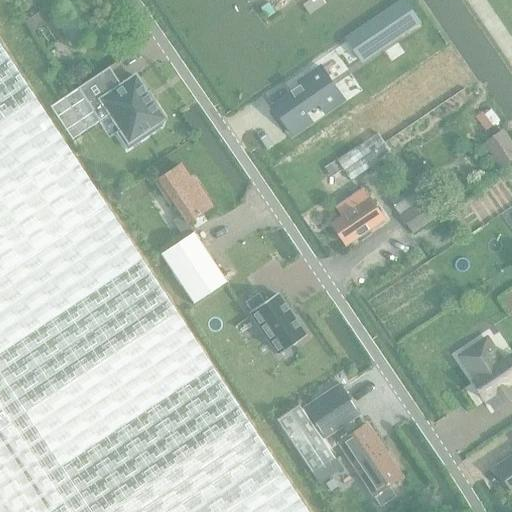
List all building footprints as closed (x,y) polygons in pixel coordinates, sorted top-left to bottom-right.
[(29,0),(22,0),(16,5),(21,12),(33,4),(29,0)] [(74,46),(95,33),(74,0),(72,0),(63,6),(59,0),(57,0),(48,6),(74,46)] [(403,0),(347,38),(362,62),(419,23),(403,0)] [(31,32),(47,21),(40,11),(24,22),(31,32)] [(0,511),(305,511),(0,48),(0,511)] [(107,68),(76,89),(98,122),(108,115),(119,131),(115,134),(126,150),(160,127),(158,123),(163,120),(151,102),(152,101),(147,94),(146,95),(134,76),(116,89),(112,84),(116,81),(107,68)] [(343,99),(322,68),(298,84),(300,87),(292,93),(293,95),(274,108),(292,134),(311,122),(305,113),(319,104),(325,112),(343,99)] [(71,140),(98,122),(76,89),(49,107),(71,140)] [(511,160),(511,140),(505,130),(485,143),(501,168),(511,160)] [(358,147),(337,161),(351,182),(372,168),(392,154),(378,134),(358,147)] [(335,162),(325,168),(331,178),(341,171),(335,162)] [(179,165),(154,182),(168,204),(172,202),(181,216),(171,222),(183,239),(160,254),(193,305),(225,284),(185,224),(211,206),(196,184),(193,186),(191,183),(179,165)] [(436,218),(430,209),(412,182),(389,198),(407,224),(413,233),(436,218)] [(122,186),(111,193),(118,204),(129,196),(122,186)] [(341,216),(332,223),(346,245),(358,237),(360,241),(371,233),(368,230),(385,219),(382,215),(371,197),(369,198),(365,191),(363,188),(359,190),(335,206),(341,216)] [(244,302),(250,311),(248,312),(278,355),(304,337),(275,294),(263,302),(257,293),(244,302)] [(486,340),(462,357),(477,379),(473,382),(485,401),(489,398),(494,404),(497,410),(511,400),(511,353),(500,361),(486,340)] [(336,443),(356,430),(350,420),(359,415),(339,385),(301,410),(308,421),(309,420),(322,439),(323,438),(330,449),(337,445),(336,443)] [(275,420),(311,474),(333,459),(297,405),(275,420)] [(365,424),(356,430),(336,443),(337,445),(372,496),(379,506),(393,497),(386,486),(401,476),(365,424)] [(511,457),(497,467),(500,471),(497,475),(503,484),(508,483),(511,489),(511,457)]
